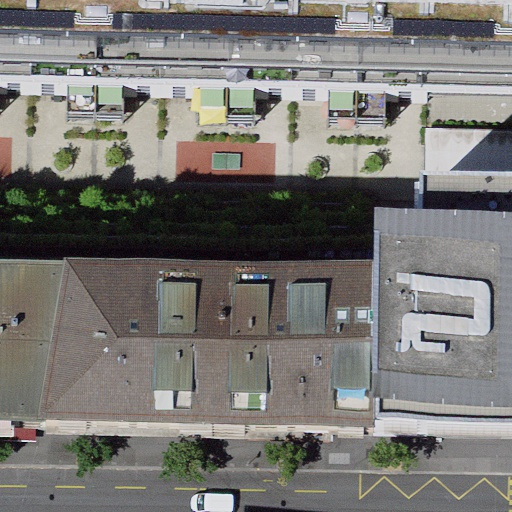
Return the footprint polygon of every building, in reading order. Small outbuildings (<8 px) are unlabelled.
[(0,0),(0,95),(38,96),(40,0),(0,0)] [(170,0),(40,0),(38,96),(169,99),(170,0)] [(170,0),(169,99),(301,101),(303,0),(170,0)] [(436,0),(303,0),(301,101),(435,104),(436,0)] [(511,0),(436,0),(435,104),(511,106),(511,0)] [(511,424),(511,206),(434,205),(434,240),(388,240),(388,284),(386,423),(511,424)] [(0,433),(52,433),(52,281),(0,279),(0,433)] [(215,436),(219,279),(52,281),(52,433),(215,436)] [(388,284),(219,279),(215,436),(383,440),(386,423),(388,284)]
